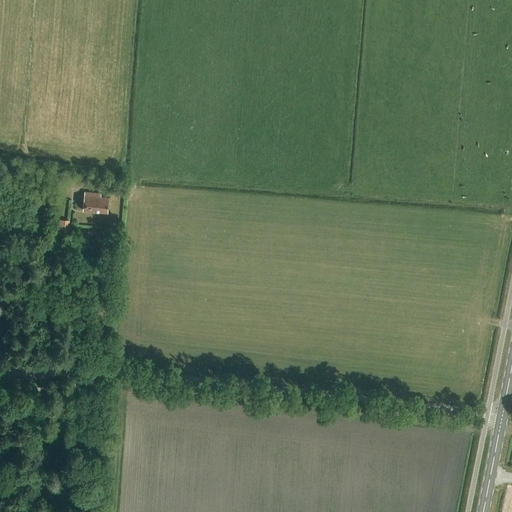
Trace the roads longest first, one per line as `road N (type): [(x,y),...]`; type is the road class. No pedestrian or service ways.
road 1 (unclassified): [(502,417),(105,369)]
road 2 (track): [(105,369),(94,511)]
